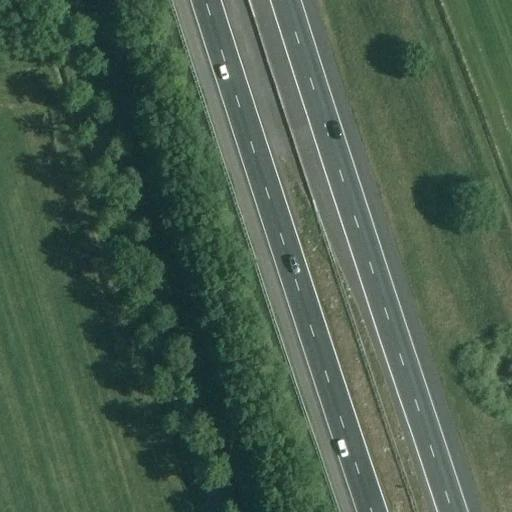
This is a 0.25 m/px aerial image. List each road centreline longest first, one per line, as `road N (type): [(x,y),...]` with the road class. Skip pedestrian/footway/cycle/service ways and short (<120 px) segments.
road 1 (motorway): [(453,511),(285,0)]
road 2 (motorway): [(206,0),(373,511)]
road 3 (unclassified): [(214,511),(62,0)]
